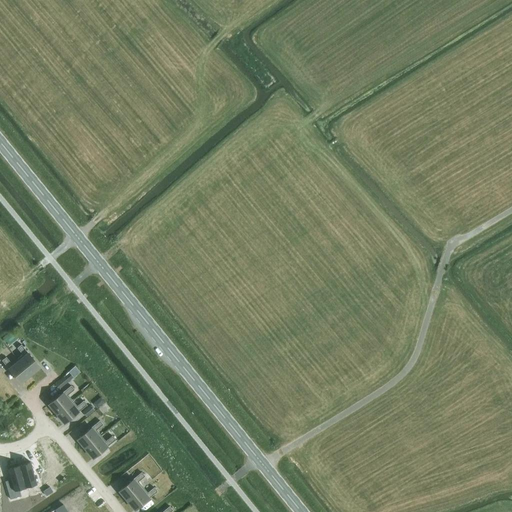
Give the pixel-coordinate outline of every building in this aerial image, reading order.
[(17,348),(23,355),(17,359),(30,375),(40,367),(21,345),(17,348)] [(20,383),(30,375),(17,359),(13,354),(7,359),(6,357),(2,361),(0,363),(8,372),(10,370),(20,383)] [(69,382),(65,376),(54,385),(58,391),(69,382)] [(71,386),(48,404),(56,414),(72,401),(68,395),(74,390),(71,386)] [(56,414),(64,424),(87,405),(83,401),(77,406),(72,401),(56,414)] [(90,406),(83,412),(86,417),(94,411),(90,406)] [(100,421),(77,439),(85,449),(101,436),(96,430),(103,425),(100,421)] [(85,449),(93,458),(115,440),(112,436),(105,441),(101,436),(85,449)] [(30,462),(29,462),(30,463),(19,466),(25,488),(37,484),(30,462)] [(9,469),(8,468),(8,469),(12,484),(16,498),(21,497),(19,492),(26,490),(25,488),(19,466),(9,469)] [(141,472),(119,491),(127,500),(143,488),(138,482),(145,477),(141,472)] [(6,485),(11,500),(16,498),(12,484),(6,485)] [(127,500),(135,510),(157,492),(154,488),(147,493),(143,488),(127,500)]
